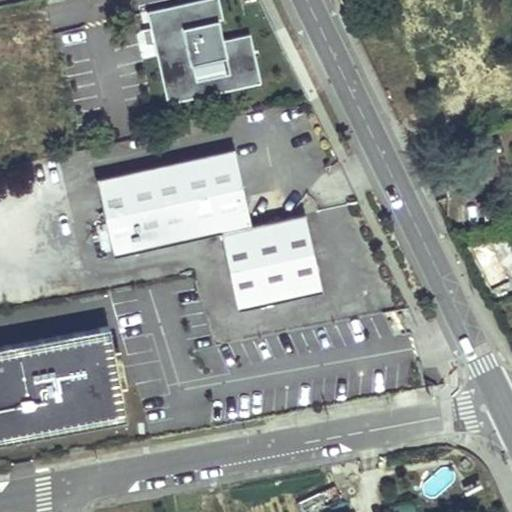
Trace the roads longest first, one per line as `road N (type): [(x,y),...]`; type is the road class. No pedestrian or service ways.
road 1 (residential): [(58,484),(500,403)]
road 2 (secondary): [(306,0),(500,403)]
